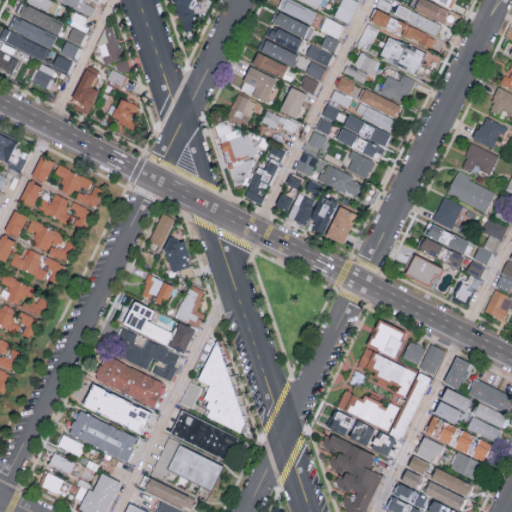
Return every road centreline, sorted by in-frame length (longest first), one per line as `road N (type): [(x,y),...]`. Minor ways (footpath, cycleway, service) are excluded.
road 1 (residential): [(500,0),(247,511)]
road 2 (residential): [(240,0),(0,488)]
road 3 (residential): [(138,0),(309,511)]
road 4 (residential): [(371,511),(511,233)]
road 5 (secondary): [(153,178),(315,258)]
road 6 (secondary): [(361,281),(511,356)]
road 7 (secondary): [(0,102),(108,155)]
